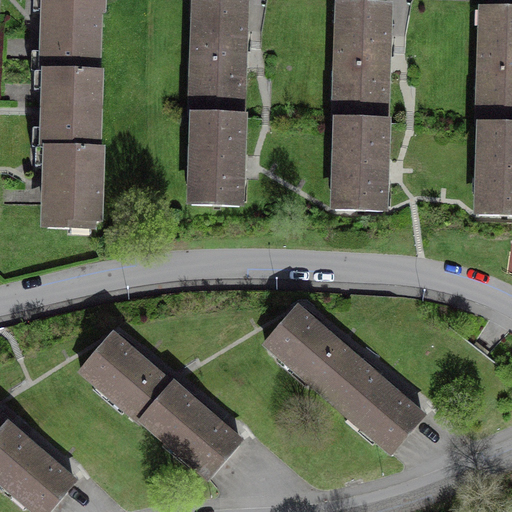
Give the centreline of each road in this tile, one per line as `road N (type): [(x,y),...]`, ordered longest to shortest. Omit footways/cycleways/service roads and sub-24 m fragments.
road 1 (residential): [(0,307),(138,275),(271,268),(426,276),(511,310)]
road 2 (residential): [(511,456),(367,511)]
